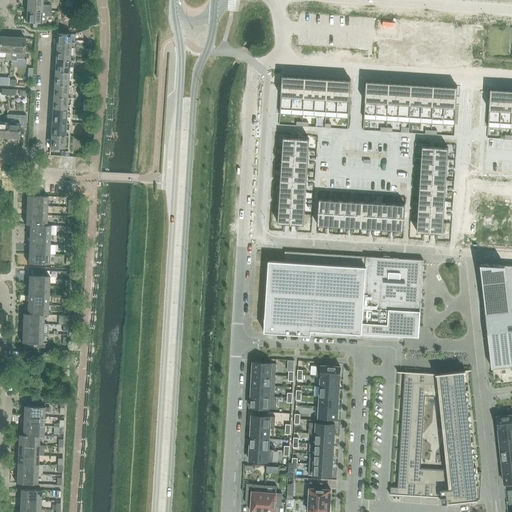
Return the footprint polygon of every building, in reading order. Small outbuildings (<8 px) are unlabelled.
[(27,0),(27,9),(51,11),(52,5),(43,5),(43,0),(27,0)] [(51,11),(27,9),(26,22),(42,23),(42,16),(51,16),(51,11)] [(57,34),(57,47),(71,48),(72,35),(57,34)] [(0,35),(0,51),(6,52),(6,60),(11,61),(11,52),(12,37),(0,35)] [(11,52),(11,61),(17,61),(17,59),(24,59),(24,53),(25,37),(12,37),(11,52)] [(57,47),(56,59),(70,60),(71,48),(57,47)] [(56,59),(55,72),(69,73),(70,60),(56,59)] [(55,72),(54,84),(68,85),(69,73),(55,72)] [(0,84),(2,85),(10,85),(10,80),(10,78),(0,77),(0,84)] [(54,84),(54,97),(68,98),(68,85),(54,84)] [(282,86),(280,114),(348,119),(350,90),(282,86)] [(366,91),(364,120),(455,125),(457,97),(366,91)] [(54,97),(53,109),(67,110),(68,98),(54,97)] [(511,100),(490,99),(488,127),(511,128),(511,100)] [(53,109),(52,122),(66,123),(67,110),(53,109)] [(7,122),(6,138),(19,139),(20,128),(26,128),(27,116),(8,114),(8,115),(7,122)] [(52,122),(51,134),(65,135),(66,123),(52,122)] [(65,135),(51,134),(50,147),(65,148),(65,135)] [(284,138),(284,149),(296,150),(296,139),(284,138)] [(296,139),(296,150),(308,150),(309,139),(296,139)] [(423,147),(423,158),(435,159),(435,147),(423,147)] [(435,147),(435,159),(447,159),(448,148),(435,147)] [(284,149),(283,159),(295,160),(296,150),(284,149)] [(296,150),(295,160),(307,161),(308,150),(296,150)] [(423,158),(422,168),(434,169),(435,159),(423,158)] [(283,159),(282,170),(294,171),(295,160),(283,159)] [(435,159),(434,169),(446,170),(447,159),(435,159)] [(295,160),(294,171),(307,172),(307,161),(295,160)] [(422,168),(421,179),(433,180),(434,169),(422,168)] [(434,169),(433,180),(446,180),(446,170),(434,169)] [(282,170),(282,181),(294,181),(294,171),(282,170)] [(294,171),(294,181),(306,182),(307,172),(294,171)] [(421,179),(421,189),(433,190),(433,180),(421,179)] [(433,180),(433,190),(445,191),(446,180),(433,180)] [(282,181),(281,191),(293,192),(294,181),(282,181)] [(294,181),(293,192),(305,193),(306,182),(294,181)] [(421,189),(420,200),(432,201),(433,190),(421,189)] [(433,190),(432,201),(444,202),(445,191),(433,190)] [(281,191),(280,202),(292,202),(293,192),(281,191)] [(293,192),(292,203),(305,203),(305,193),(293,192)] [(27,195),(26,205),(47,206),(48,196),(27,195)] [(319,200),(319,212),(329,213),(330,201),(319,200)] [(420,200),(419,211),(431,211),(432,201),(420,200)] [(330,201),(329,213),(340,214),(341,202),(330,201)] [(432,201),(431,211),(444,212),(444,202),(432,201)] [(280,202),(280,212),(291,213),(292,203),(280,202)] [(341,202),(340,214),(351,214),(352,202),(341,202)] [(352,202),(351,214),(361,215),(362,203),(352,202)] [(292,203),(292,213),(304,214),(305,203),(292,203)] [(362,203),(361,215),(372,216),(373,204),(362,203)] [(373,204),(372,216),(382,217),(383,204),(373,204)] [(383,204),(382,217),(393,217),(394,205),(383,204)] [(26,205),(26,215),(47,216),(47,206),(26,205)] [(394,205),(393,217),(404,218),(405,206),(394,205)] [(479,226),(478,244),(511,245),(511,207),(480,205),(480,215),(483,216),(482,226),(479,226)] [(419,211),(419,221),(431,222),(431,211),(419,211)] [(431,211),(431,222),(443,223),(444,212),(431,211)] [(279,212),(279,223),(291,224),(292,213),(279,212)] [(319,212),(318,225),(329,225),(329,213),(319,212)] [(292,213),(291,224),(303,225),(304,214),(292,213)] [(329,213),(329,225),(339,226),(340,214),(329,213)] [(340,214),(339,226),(350,227),(351,214),(340,214)] [(351,214),(350,227),(361,227),(361,215),(351,214)] [(25,224),(30,224),(47,225),(47,216),(26,215),(25,224)] [(361,215),(361,227),(371,228),(372,216),(361,215)] [(372,216),(371,228),(382,229),(382,217),(372,216)] [(382,217),(382,229),(392,229),(393,217),(382,217)] [(393,217),(392,229),(403,230),(404,218),(393,217)] [(419,221),(418,232),(430,233),(431,222),(419,221)] [(431,222),(430,233),(442,234),(443,223),(431,222)] [(30,224),(29,234),(51,235),(51,225),(47,225),(30,224)] [(29,234),(29,244),(50,244),(51,235),(29,234)] [(29,244),(29,253),(50,254),(50,244),(29,244)] [(264,332),(403,341),(404,326),(419,327),(424,260),(285,251),(284,262),(269,261),(265,321),(264,321),(264,332)] [(50,254),(29,253),(28,263),(49,264),(50,254)] [(511,266),(481,264),(481,267),(481,271),(483,286),(484,291),(488,330),(492,368),(511,366),(511,266)] [(29,275),(28,285),(49,286),(50,276),(46,276),(29,275)] [(28,285),(28,294),(49,295),(49,286),(28,285)] [(28,294),(27,304),(48,305),(49,295),(28,294)] [(27,304),(27,313),(44,314),(48,315),(48,305),(27,304)] [(23,313),(22,323),(44,324),(44,314),(27,313),(23,313)] [(22,323),(22,333),(44,334),(44,324),(22,323)] [(44,334),(22,333),(21,343),(28,343),(37,343),(43,344),(44,334)] [(253,362),(252,374),(276,375),(276,364),(253,362)] [(321,376),(340,377),(340,367),(317,365),(316,376),(321,377),(321,376)] [(442,498),(442,503),(480,499),(482,472),(475,473),(464,372),(471,371),(471,370),(436,374),(426,373),(398,372),(397,372),(405,373),(398,487),(390,487),(390,494),(429,497),(442,498)] [(252,374),(252,385),(275,386),(276,375),(252,374)] [(339,388),(340,377),(321,376),(321,377),(321,386),(339,388)] [(275,386),(252,385),(251,396),(274,397),(275,386)] [(320,397),(338,398),(339,388),(321,386),(320,397)] [(277,397),(274,397),(251,396),(250,408),(276,409),(277,397)] [(320,397),(319,407),(338,408),(338,398),(320,397)] [(23,406),(23,416),(44,417),(45,411),(50,412),(50,407),(45,407),(23,406)] [(338,408),(319,407),(319,418),(337,419),(338,408)] [(511,414),(497,416),(498,428),(511,426),(511,414)] [(252,415),(251,427),(270,428),(270,429),(275,429),(275,417),(252,415)] [(23,416),(23,425),(44,426),(44,417),(23,416)] [(316,434),(334,435),(335,424),(309,423),(308,434),(316,434)] [(23,425),(22,434),(39,435),(39,436),(44,437),(44,426),(23,425)] [(511,426),(498,428),(500,439),(511,437),(511,426)] [(270,428),(251,427),(251,438),(269,439),(270,429),(270,428)] [(18,434),(18,444),(39,445),(39,436),(39,435),(22,434),(18,434)] [(315,444),(334,445),(334,435),(316,434),(315,444)] [(511,437),(500,439),(501,450),(511,448),(511,437)] [(251,438),(250,449),(269,450),(269,449),(269,439),(251,438)] [(18,444),(17,454),(38,454),(44,455),(44,445),(39,445),(18,444)] [(333,455),(334,445),(315,444),(314,454),(333,455)] [(511,448),(501,450),(502,460),(511,459),(511,448)] [(269,450),(250,449),(249,461),(273,462),(273,450),(269,449),(269,450)] [(309,464),(332,465),(333,455),(314,454),(310,453),(309,464)] [(17,454),(17,463),(38,464),(38,454),(17,454)] [(511,470),(511,459),(502,460),(503,471),(511,470)] [(17,463),(17,473),(38,474),(38,464),(17,463)] [(332,476),(332,465),(309,464),(308,475),(332,476)] [(511,482),(511,470),(503,471),(504,483),(511,482)] [(38,474),(17,473),(16,483),(37,484),(38,474)] [(330,501),(331,490),(324,489),(322,489),(322,483),(310,482),(309,500),(330,501)] [(252,503),(250,511),(262,511),(265,485),(247,484),(246,503),(252,503)] [(265,485),(262,511),(274,511),(275,505),(281,506),(282,494),(276,493),(277,486),(265,485)] [(20,489),(19,499),(41,500),(41,490),(20,489)] [(19,499),(19,509),(40,510),(41,500),(19,499)] [(329,511),(330,501),(309,500),(308,511),(329,511)]
